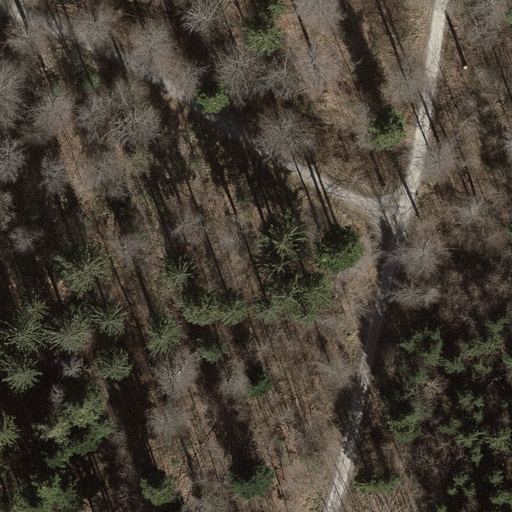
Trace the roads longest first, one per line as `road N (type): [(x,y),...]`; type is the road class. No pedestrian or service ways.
road 1 (track): [(405,214),(302,174),(116,55),(0,5)]
road 2 (track): [(332,511),(405,214)]
road 3 (track): [(405,214),(443,0)]
